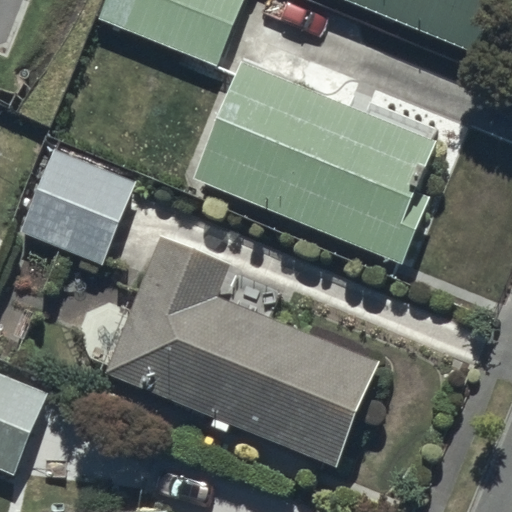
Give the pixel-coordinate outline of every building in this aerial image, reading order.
[(239,0),(102,0),(95,18),(213,66),(239,0)] [(339,0),(475,53),(496,0),(339,0)] [(241,61),(192,178),(400,264),(428,196),(411,189),(432,139),(241,61)] [(131,174),(51,145),(20,231),(100,260),(131,174)] [(104,371),(333,468),(378,361),(218,294),(231,262),(160,233),(104,371)] [(0,371),(0,469),(9,473),(44,390),(0,371)]
